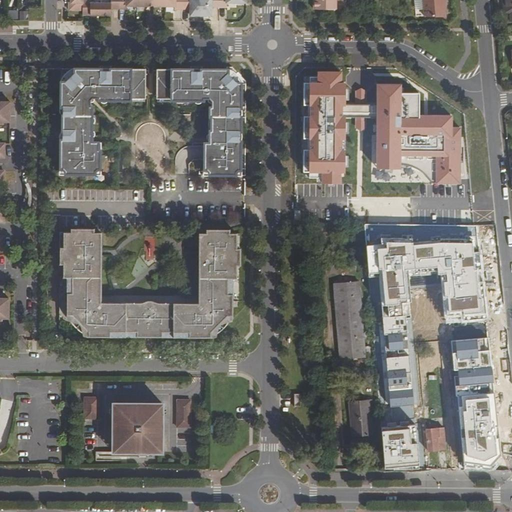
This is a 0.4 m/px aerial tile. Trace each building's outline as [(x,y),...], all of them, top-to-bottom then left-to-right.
[(67,10),(81,10),(81,0),(69,0),(70,2),(67,2),(67,10)] [(109,0),(109,3),(89,3),(89,0),(81,0),(81,10),(81,15),(111,15),(111,9),(127,9),(127,5),(173,5),(173,9),(190,8),(190,16),(211,16),(211,7),(227,7),(227,3),(225,2),(225,0),(109,0)] [(335,9),(335,0),(313,0),(313,9),(335,9)] [(418,0),(419,9),(432,8),(431,0),(418,0)] [(433,16),(445,15),(443,0),(431,0),(432,8),(433,16)] [(511,0),(503,0),(504,11),(510,10),(511,19),(511,0)] [(26,18),(26,10),(8,10),(8,19),(26,18)] [(390,66),(295,66),(295,81),(298,202),(377,207),(384,229),(494,225),(483,120),(426,78),(390,66)] [(145,98),(145,69),(111,69),(111,71),(99,71),(99,69),(75,69),(75,81),(61,81),(61,107),(63,107),(63,140),(61,140),(61,169),(63,169),(65,171),(65,174),(94,174),(94,171),(96,168),(99,168),(99,150),(98,150),(98,142),(91,142),(92,106),(90,106),(90,100),(92,98),(98,98),(98,100),(131,100),(131,99),(131,98),(145,98)] [(209,116),(212,116),(212,130),(209,130),(209,143),(204,143),(204,170),(206,170),(209,172),(209,174),(235,174),(235,172),(238,170),(240,170),(240,141),(237,141),(238,131),(240,131),(240,116),(238,116),(238,108),(240,108),(241,82),(226,82),(226,69),(202,69),(202,71),(190,72),(190,69),(156,69),(156,98),(171,98),(171,99),(171,100),(203,101),(203,99),(209,99),(211,101),(211,107),(209,107),(209,116)] [(0,124),(3,124),(3,122),(9,122),(9,102),(0,102),(0,98),(0,124)] [(340,221),(340,205),(315,205),(314,220),(340,221)] [(330,224),(313,226),(315,241),(331,239),(330,224)] [(94,255),(94,232),(93,229),(77,228),(77,232),(70,232),(63,232),(63,247),(60,247),(59,264),(63,264),(63,277),(67,277),(67,314),(69,315),(69,316),(71,320),(73,324),(75,327),(81,331),(86,334),(88,334),(88,336),(126,337),(126,332),(145,332),(145,337),(154,337),(154,332),(173,332),(173,337),(210,337),(210,335),(213,334),(219,331),(223,328),(225,326),(228,322),(229,320),(230,316),(232,315),(232,278),(236,278),(236,265),(240,265),(240,248),(236,248),(236,233),(229,233),(229,229),(206,229),(206,233),(204,233),(204,256),(199,256),(198,301),(200,301),(200,303),(198,303),(99,303),(99,301),(100,301),(101,255),(94,255)] [(146,258),(156,258),(155,237),(145,237),(146,258)] [(471,315),(443,317),(451,434),(482,432),(474,318),(502,316),(497,247),(483,248),(484,255),(467,256),(467,250),(439,252),(442,303),(470,301),(471,315)] [(357,282),(333,285),(340,360),(364,358),(357,282)] [(0,320),(2,321),(2,319),(8,319),(8,298),(0,298),(0,320)] [(495,402),(509,402),(509,360),(494,360),(495,402)] [(97,398),(84,397),(84,418),(97,418),(97,398)] [(403,398),(383,400),(385,422),(405,421),(403,398)] [(177,400),(176,427),(190,427),(190,400),(177,400)] [(368,400),(349,401),(351,436),(370,435),(368,400)] [(161,403),(112,403),(112,452),(161,452),(161,403)] [(405,421),(385,422),(387,454),(408,453),(405,421)] [(443,427),(426,429),(428,450),(445,449),(443,427)] [(476,465),(501,464),(501,446),(475,447),(476,465)]
